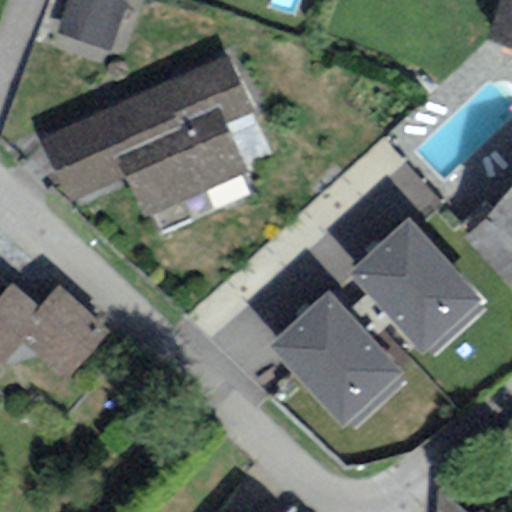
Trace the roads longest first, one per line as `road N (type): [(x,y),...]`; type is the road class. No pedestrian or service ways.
road 1 (residential): [(345,511),(0,203)]
road 2 (residential): [(381,511),(511,406)]
